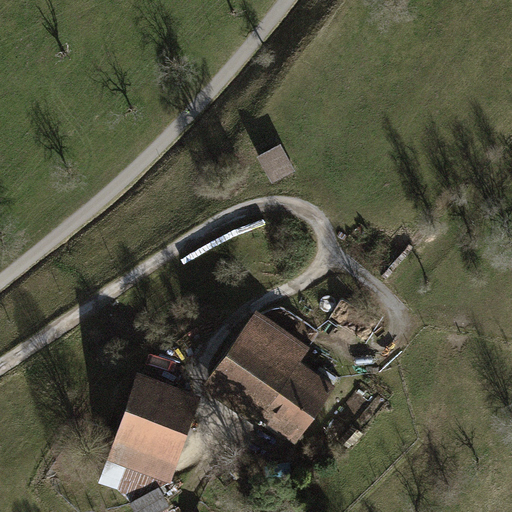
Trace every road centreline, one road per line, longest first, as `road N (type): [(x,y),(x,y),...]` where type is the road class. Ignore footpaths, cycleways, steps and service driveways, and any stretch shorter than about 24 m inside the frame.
road 1 (track): [(0,368),(235,214),(282,204),(312,212),(327,235),(324,263),(248,308),(201,361),(222,434),(181,511)]
road 2 (track): [(0,284),(157,147),(287,0)]
road 3 (track): [(328,252),(385,295),(395,317),(390,341),(372,354),(331,339)]
